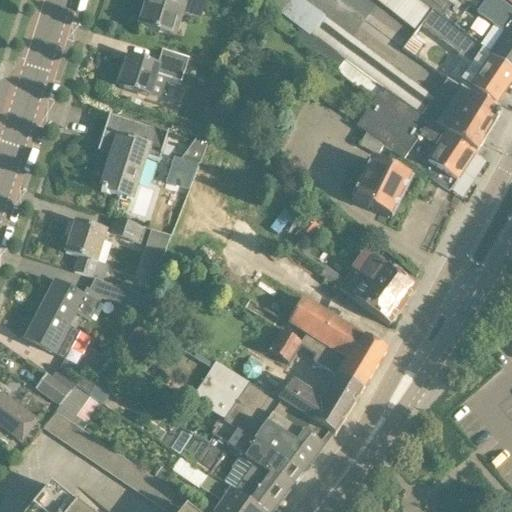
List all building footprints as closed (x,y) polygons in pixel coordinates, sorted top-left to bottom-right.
[(179,0),(178,6),(157,0),(147,0),(139,28),(176,39),(183,16),(201,22),(207,0),(179,0)] [(277,13),(286,0),(271,0),(267,6),(277,13)] [(299,0),(298,0),(286,0),(277,13),(285,19),(299,0)] [(308,7),(299,0),(285,19),(294,26),(308,7)] [(394,0),(377,0),(377,1),(387,9),(394,0)] [(394,0),(387,9),(398,17),(411,0),(394,0)] [(424,6),(416,0),(411,0),(398,17),(408,25),(424,6)] [(511,12),(496,0),(416,0),(424,6),(435,14),(471,44),(491,59),(491,61),(511,75),(511,12)] [(435,14),(424,6),(408,25),(419,33),(424,28),(435,14)] [(301,31),(302,32),(316,13),(308,7),(294,26),(301,31)] [(325,20),(316,13),(302,32),(303,33),(311,38),(325,20)] [(461,82),(472,90),(468,95),(494,112),(497,108),(511,87),(511,75),(491,61),(491,59),(471,44),(435,14),(424,28),(461,58),(472,66),(461,82)] [(311,38),(319,44),(320,45),(334,25),(325,19),(325,20),(311,38)] [(343,31),(334,25),(320,45),(328,51),(343,31)] [(345,64),(337,58),(328,51),(320,45),(319,44),(311,38),(303,33),(302,32),(301,31),(293,41),(312,55),(337,73),(345,64)] [(351,38),(343,31),(328,51),(337,58),(351,38)] [(345,64),(360,44),(351,38),(337,58),(345,64)] [(368,50),(360,44),(345,64),(353,71),(368,50)] [(377,56),(368,50),(353,71),(361,77),(377,56)] [(129,59),(120,89),(134,94),(134,95),(138,96),(150,99),(157,77),(182,85),(190,62),(163,53),(158,68),(129,59)] [(377,56),(361,77),(370,83),(385,62),(377,56)] [(394,68),(385,62),(370,83),(378,90),(394,68)] [(444,136),(421,120),(413,114),(404,108),(395,102),(387,96),(382,92),(378,90),(370,83),(361,77),(353,71),(345,64),(337,73),(375,103),(356,129),(367,136),(384,149),(450,193),(475,155),(444,136)] [(378,90),(382,92),(387,96),(402,74),(394,68),(378,90)] [(387,96),(395,102),(411,81),(402,74),(387,96)] [(419,87),(411,81),(395,102),(404,108),(419,87)] [(449,82),(436,99),(421,120),(444,136),(475,155),(499,116),(494,112),(468,95),(462,91),(449,82)] [(428,93),(419,87),(404,108),(413,114),(428,93)] [(428,93),(413,114),(421,120),(436,99),(428,93)] [(168,138),(152,133),(109,120),(101,147),(109,149),(107,155),(114,157),(102,195),(110,197),(110,196),(132,203),(145,160),(160,165),(168,138)] [(379,157),(384,149),(367,136),(360,147),(379,157)] [(198,140),(181,164),(200,168),(210,143),(198,140)] [(352,201),(379,215),(391,222),(412,182),(372,162),(367,172),(362,170),(354,186),(358,188),(352,201)] [(311,222),(302,232),(310,238),(318,228),(311,222)] [(133,241),(137,229),(118,223),(114,235),(133,241)] [(96,266),(106,234),(76,225),(66,256),(80,260),(76,275),(92,280),(104,284),(108,270),(96,266)] [(150,234),(145,250),(164,255),(169,240),(150,234)] [(365,255),(352,271),(404,310),(417,293),(365,255)] [(339,291),(345,283),(327,270),(321,278),(339,291)] [(404,310),(352,271),(350,275),(367,286),(355,303),(390,329),(404,310)] [(122,303),(126,291),(101,284),(98,296),(122,303)] [(56,285),(41,314),(77,332),(83,321),(90,325),(102,301),(87,293),(84,299),(56,285)] [(387,354),(303,300),(288,326),(306,338),(301,347),(303,349),(317,357),(313,363),(337,378),(362,395),(387,354)] [(27,342),(65,362),(66,362),(80,334),(77,332),(41,314),(27,342)] [(290,369),(303,349),(301,347),(280,334),(267,354),(290,369)] [(59,370),(52,380),(71,394),(76,388),(90,398),(99,385),(85,375),(79,384),(59,370)] [(71,394),(52,380),(47,377),(36,392),(60,409),(71,394)] [(101,405),(115,386),(104,378),(99,385),(90,398),(91,399),(101,405)] [(270,399),(250,387),(269,399),(281,401),(332,437),(336,439),(362,395),(337,378),(323,401),(293,383),(281,401),(270,399)] [(302,476),(332,437),(281,401),(269,399),(250,387),(223,425),(302,476)] [(60,409),(56,415),(83,434),(88,426),(77,418),(91,399),(90,398),(76,388),(71,394),(60,409)] [(0,396),(2,394),(0,392),(0,440),(4,444),(10,435),(23,444),(37,424),(0,396)] [(199,429),(182,457),(196,466),(261,511),(274,511),(302,476),(223,425),(215,439),(199,429)] [(261,511),(196,466),(182,457),(180,459),(208,478),(200,490),(223,505),(218,511),(261,511)] [(79,511),(50,489),(31,511),(186,511),(185,511),(79,511)]
